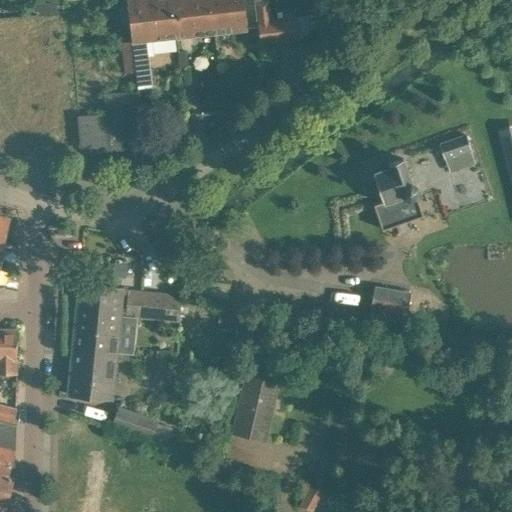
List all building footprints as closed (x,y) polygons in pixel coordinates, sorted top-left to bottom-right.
[(128,0),(133,42),(137,72),(138,88),(140,88),(136,55),(153,53),(151,40),(177,37),(173,0),(128,0)] [(211,0),(173,0),(177,37),(215,33),(211,0)] [(211,0),(215,33),(247,30),(245,10),(243,0),(211,0)] [(57,3),(39,4),(40,13),(58,11),(57,3)] [(283,18),(286,42),(299,41),(296,16),(283,18)] [(271,19),(273,43),(286,42),(283,18),(271,19)] [(273,43),(271,19),(258,21),(258,25),(260,45),(273,43)] [(124,73),(137,72),(133,42),(121,43),(124,73)] [(222,90),(220,76),(206,77),(208,92),(222,90)] [(106,114),(78,116),(80,153),(144,149),(138,91),(103,94),(106,114)] [(466,134),(439,144),(444,159),(471,150),(466,134)] [(374,173),(378,184),(379,188),(379,189),(381,194),(383,201),(375,204),(373,204),(375,208),(382,229),(396,224),(409,220),(423,215),(416,196),(417,194),(419,190),(418,189),(418,188),(417,184),(411,182),(403,158),(388,164),(389,167),(374,173)] [(0,249),(2,250),(10,219),(0,216),(0,249)] [(156,251),(165,264),(187,249),(178,236),(156,251)] [(139,317),(142,291),(80,285),(78,308),(120,312),(120,311),(126,311),(126,316),(139,317)] [(375,288),(370,324),(404,330),(406,314),(407,315),(411,293),(375,288)] [(182,295),(142,291),(139,317),(180,321),(180,318),(193,319),(195,300),(182,299),(182,295)] [(116,351),(120,312),(78,308),(74,348),(105,352),(105,350),(116,351)] [(0,328),(0,374),(17,374),(17,329),(0,328)] [(105,352),(74,348),(69,394),(111,399),(116,351),(105,350),(105,352)] [(378,361),(376,367),(379,372),(385,373),(390,370),(391,364),(388,359),(383,358),(378,361)] [(232,433),(266,440),(280,380),(246,372),(232,433)] [(0,421),(13,424),(16,410),(0,405),(0,421)] [(111,424),(152,437),(167,442),(172,428),(157,423),(157,422),(117,408),(111,424)] [(0,421),(0,427),(16,432),(16,428),(17,425),(13,424),(0,421)] [(378,442),(356,437),(359,426),(334,421),(326,456),(388,470),(394,446),(383,444),(383,441),(379,440),(378,442)] [(0,446),(0,511),(5,511),(15,477),(9,475),(16,451),(0,446)] [(511,470),(455,457),(449,484),(511,498),(511,495),(511,470)] [(298,505),(310,511),(312,511),(324,492),(304,482),(297,495),(302,498),(298,505)] [(354,499),(347,511),(364,511),(367,506),(354,499)]
